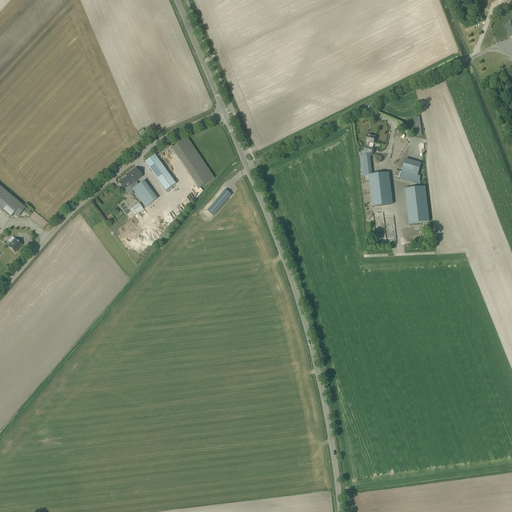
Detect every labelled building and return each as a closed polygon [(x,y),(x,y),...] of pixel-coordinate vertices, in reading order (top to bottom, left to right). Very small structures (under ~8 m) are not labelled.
[(420,116),(414,117),(417,136),(423,135),(420,116)] [(367,140),(364,151),(371,152),(375,137),(368,136),(367,140)] [(172,148),(197,187),(199,189),(200,188),(200,187),(214,178),(187,138),(172,148)] [(362,176),(368,176),(368,175),(372,175),(370,157),(372,156),(371,152),(364,151),(361,151),(361,155),(359,155),(362,176)] [(148,167),(158,160),(155,155),(145,162),(148,167)] [(403,168),(401,175),(420,181),(420,179),(421,176),(418,175),(421,163),(406,159),(403,168)] [(125,175),(126,177),(118,183),(123,190),(130,186),(132,189),(138,185),(136,181),(142,177),(136,168),(125,175)] [(372,175),(368,175),(372,207),(376,206),(392,205),(389,173),(372,175)] [(132,189),(145,208),(157,199),(144,181),(138,185),(132,189)] [(0,186),(0,207),(11,217),(14,214),(18,217),(25,208),(0,186)] [(429,222),(425,187),(404,189),(408,224),(429,222)] [(231,194),(225,189),(207,211),(213,216),(231,194)] [(134,211),(132,213),(134,216),(143,209),(139,203),(132,208),(134,211)] [(114,224),(118,229),(129,219),(126,215),(114,224)] [(11,243),(8,246),(15,252),(22,245),(12,237),(8,241),(11,243)]
